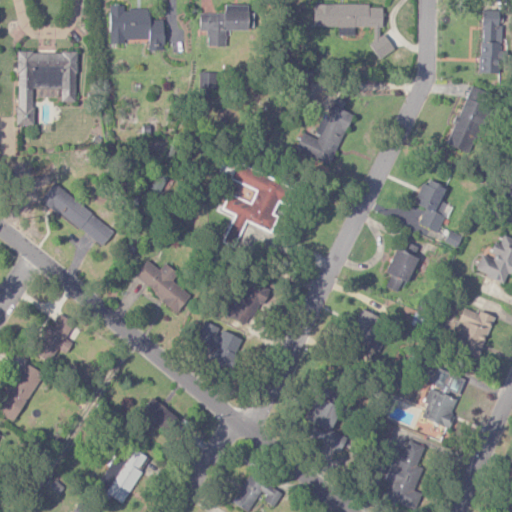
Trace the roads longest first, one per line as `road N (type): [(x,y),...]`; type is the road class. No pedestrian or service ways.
road 1 (residential): [(177,511),(267,387),(425,82),(427,0)]
road 2 (residential): [(349,511),(0,226)]
road 3 (residential): [(456,511),(511,385)]
